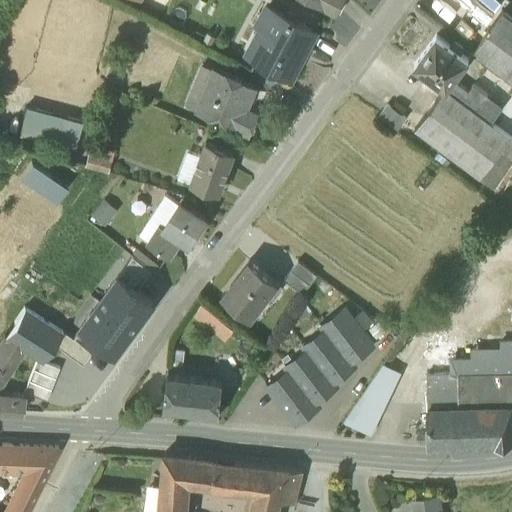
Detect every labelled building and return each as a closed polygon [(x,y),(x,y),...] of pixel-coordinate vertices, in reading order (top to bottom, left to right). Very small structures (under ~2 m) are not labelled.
[(312,0),(337,13),(343,0),(312,0)] [(316,32),(267,7),(243,54),(292,79),(316,32)] [(447,16),(463,29),(470,21),(454,7),(447,16)] [(511,17),(502,10),(472,51),(490,64),(501,72),(511,79),(511,17)] [(486,92),(475,84),(469,91),(453,80),(468,60),(437,37),(415,66),(446,89),(474,109),(484,94),(486,92)] [(254,87),(214,71),(197,113),(247,133),(255,113),(245,109),(254,87)] [(474,109),(446,89),(418,127),(495,183),(511,159),(511,136),(490,121),(474,109)] [(501,106),(484,94),(474,109),(490,121),(501,106)] [(19,134),(78,149),(86,119),(27,104),(19,134)] [(381,114),(400,126),(406,116),(387,104),(381,114)] [(93,141),(88,166),(112,170),(117,146),(93,141)] [(234,154),(205,144),(190,184),(219,195),(234,154)] [(16,179),(57,205),(72,181),(30,156),(16,179)] [(180,202),(163,228),(161,227),(149,245),(169,258),(179,242),(187,248),(206,219),(180,202)] [(119,277),(138,291),(151,272),(133,258),(119,277)] [(300,259),(287,276),(305,290),(318,272),(300,259)] [(250,261),(222,297),(249,319),(266,297),(271,301),(282,287),(250,261)] [(115,354),(153,302),(138,291),(119,277),(81,328),(100,342),(115,354)] [(203,302),(194,315),(226,338),(235,326),(203,302)] [(24,306),(5,336),(23,349),(24,349),(38,358),(41,361),(63,330),(24,306)] [(367,306),(357,312),(365,326),(374,320),(367,306)] [(347,312),(325,329),(328,333),(328,332),(351,361),(372,344),(347,312)] [(63,332),(54,344),(83,365),(100,342),(81,328),(73,339),(63,332)] [(328,333),(307,349),(310,353),(333,382),(333,381),(354,365),(351,361),(328,332),(328,333)] [(5,336),(0,342),(0,367),(6,371),(10,365),(15,368),(23,349),(5,336)] [(511,337),(502,337),(502,372),(511,372),(511,337)] [(333,382),(310,353),(289,370),(292,373),(315,402),(315,401),(336,385),(333,381),(333,382)] [(350,422),(372,433),(404,369),(382,358),(350,422)] [(174,360),(157,359),(155,383),(166,384),(166,377),(173,377),(174,360)] [(37,360),(25,392),(46,400),(58,368),(37,360)] [(0,367),(0,411),(20,414),(23,395),(0,391),(0,381),(6,371),(0,367)] [(502,372),(459,374),(460,390),(427,389),(429,445),(496,442),(511,438),(511,409),(511,407),(511,406),(511,372),(502,372)] [(315,402),(292,373),(271,390),(296,423),(318,405),(315,401),(315,402)] [(173,377),(166,377),(166,384),(164,409),(219,414),(221,381),(173,377)] [(57,448),(0,445),(0,470),(25,472),(5,511),(26,511),(59,448),(57,448)] [(217,461),(164,456),(158,511),(183,511),(187,482),(214,485),(217,461)] [(265,465),(217,461),(214,485),(259,490),(265,465)] [(253,511),(276,511),(280,497),(288,468),(266,465),(265,465),(259,490),(253,511)] [(302,470),(288,468),(280,497),(294,501),(302,470)]
